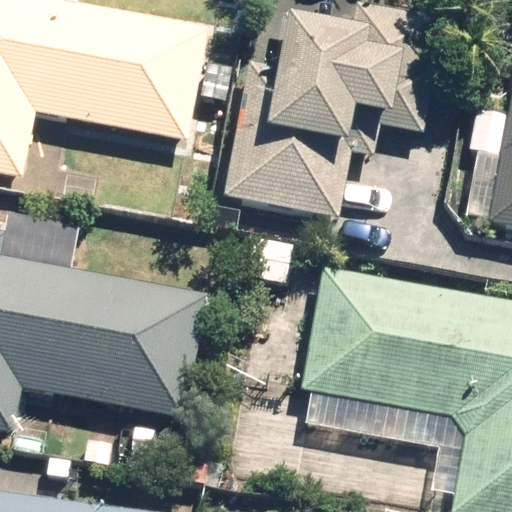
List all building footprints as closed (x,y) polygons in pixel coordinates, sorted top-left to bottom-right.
[(35,0),(0,0),(0,175),(28,181),(41,117),(198,148),(220,37),(35,0)] [(361,32),(299,21),(290,71),(259,66),(236,203),(347,222),(366,114),(407,121),(414,80),(429,83),(439,27),(364,14),(361,32)] [(511,157),(498,229),(511,231),(511,157)] [(13,218),(6,254),(0,252),(0,434),(20,438),(30,387),(192,419),(216,295),(76,268),(83,232),(13,218)] [(310,250),(251,245),(249,282),(307,286),(310,250)] [(511,511),(511,302),(331,269),(301,427),(452,456),(442,511),(443,511),(511,511)] [(241,436),(52,417),(46,475),(235,494),(241,436)] [(111,511),(0,495),(0,511),(111,511)]
